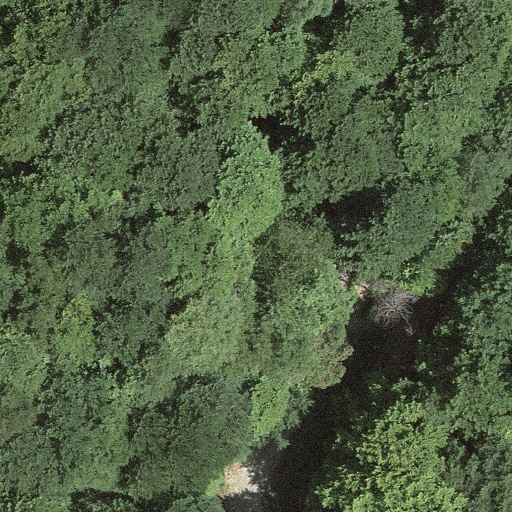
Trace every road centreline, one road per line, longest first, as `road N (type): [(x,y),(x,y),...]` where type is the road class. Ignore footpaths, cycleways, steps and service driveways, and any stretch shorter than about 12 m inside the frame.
road 1 (track): [(408,0),(391,94),(309,363),(250,511)]
road 2 (track): [(325,511),(416,298),(511,131)]
